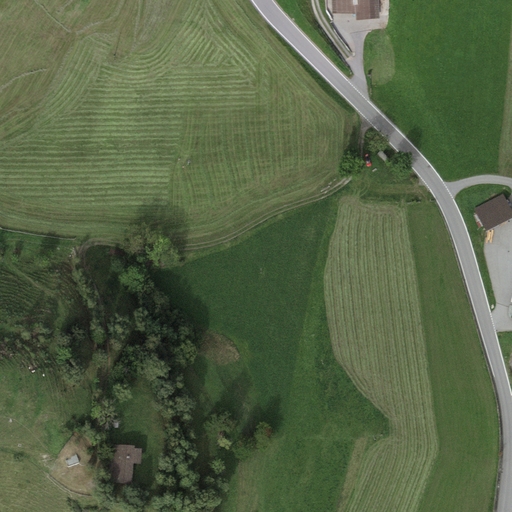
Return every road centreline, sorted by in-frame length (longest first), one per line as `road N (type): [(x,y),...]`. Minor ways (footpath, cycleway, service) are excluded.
road 1 (track): [(363,106),(355,163),(326,193),(194,247),(81,246),(81,266),(109,316),(89,481)]
road 2 (tertiary): [(500,511),(505,400),(439,190),(261,0)]
road 3 (track): [(363,106),(360,73),(314,0)]
